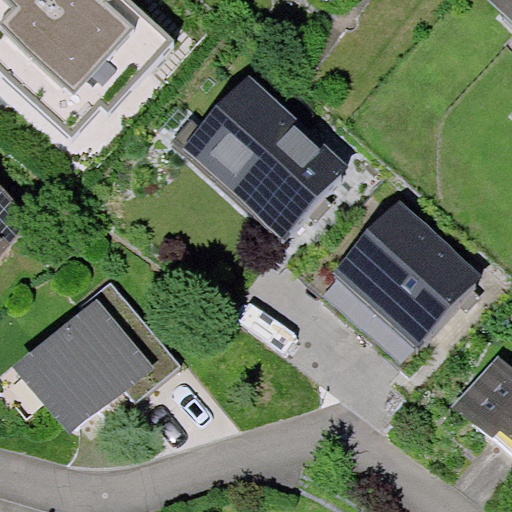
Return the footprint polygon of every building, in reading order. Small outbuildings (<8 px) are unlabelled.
[(144,0),(0,0),(0,7),(113,116),(186,41),(144,0)] [(511,0),(489,0),(511,20),(511,0)] [(347,171),(248,77),(179,150),(279,243),(347,171)] [(0,267),(33,230),(0,200),(0,267)] [(398,202),(318,287),(402,365),(482,279),(398,202)] [(177,367),(111,290),(1,384),(67,461),(177,367)] [(511,377),(497,364),(457,407),(511,458),(511,377)]
